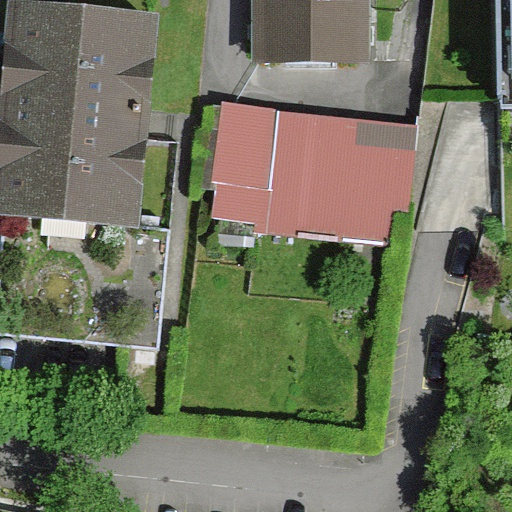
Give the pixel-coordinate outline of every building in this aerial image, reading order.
[(361,0),(272,0),(273,0),(259,0),(259,60),(362,60),(361,0)] [(511,0),(495,0),(498,100),(511,99),(511,0)] [(157,11),(5,5),(0,137),(0,211),(148,217),(157,11)] [(264,194),(272,119),(223,113),(220,190),(264,194)] [(272,119),(264,194),(361,213),(397,222),(411,224),(419,163),(359,154),(362,132),(272,119)] [(511,351),(466,344),(456,403),(511,411),(511,351)] [(511,511),(511,477),(446,467),(438,511),(511,511)]
